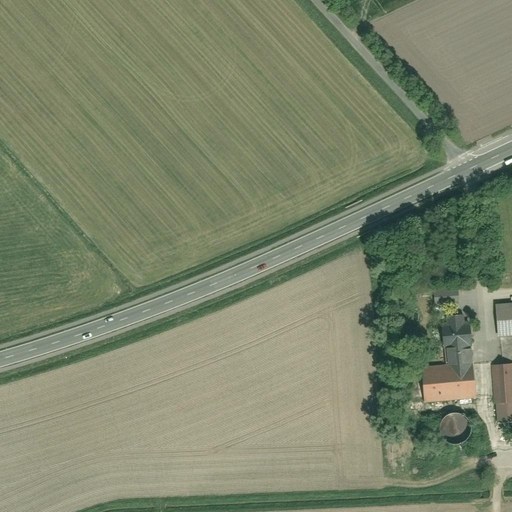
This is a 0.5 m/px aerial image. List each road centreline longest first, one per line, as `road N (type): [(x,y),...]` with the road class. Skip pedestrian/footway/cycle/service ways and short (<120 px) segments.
road 1 (primary): [(0,359),(216,284),(466,171)]
road 2 (residential): [(312,0),(466,171)]
